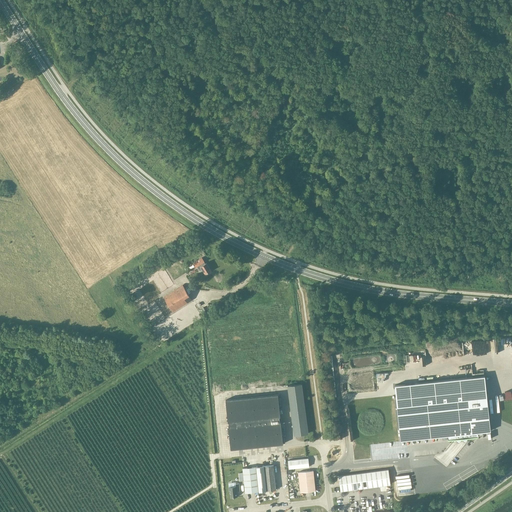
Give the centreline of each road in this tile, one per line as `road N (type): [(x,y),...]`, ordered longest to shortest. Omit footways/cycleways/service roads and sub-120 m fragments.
road 1 (secondary): [(511,304),(358,287),(271,260),(209,229),(99,141),(0,0)]
road 2 (track): [(395,109),(279,70),(199,0)]
road 3 (track): [(284,257),(395,109)]
road 4 (track): [(511,150),(395,109)]
